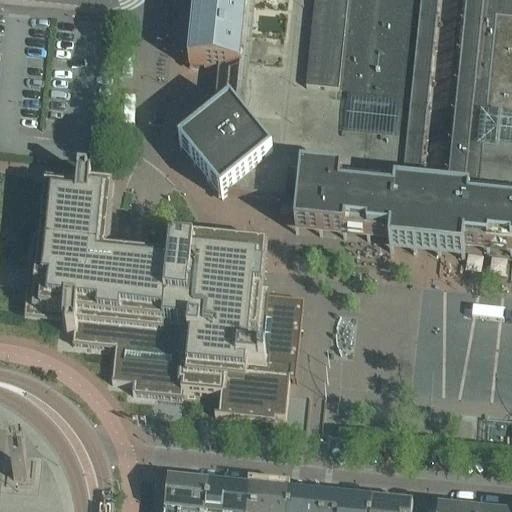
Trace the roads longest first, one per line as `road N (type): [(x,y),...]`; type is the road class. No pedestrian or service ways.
road 1 (residential): [(511,495),(96,454)]
road 2 (tertiary): [(0,388),(62,444),(85,511)]
road 3 (tertiary): [(96,454),(43,393),(0,382)]
